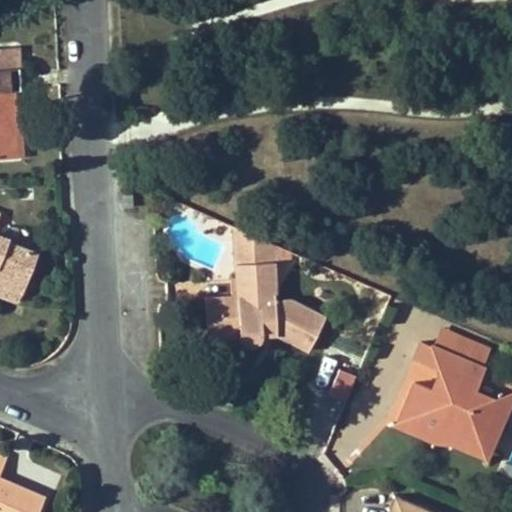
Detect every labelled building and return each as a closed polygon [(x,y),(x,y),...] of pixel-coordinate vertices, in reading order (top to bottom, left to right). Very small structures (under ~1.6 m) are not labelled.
[(13,19),(11,10),(0,13),(0,16),(1,23),(13,19)] [(16,124),(14,90),(20,90),(18,47),(0,47),(0,157),(18,157),(16,124)] [(133,207),(132,192),(122,192),(123,207),(133,207)] [(325,317),(291,300),(274,301),(274,295),(265,295),(264,279),(274,278),(272,250),(272,243),(234,226),(236,279),(231,279),(232,297),(218,297),(220,331),(239,330),(239,336),(239,337),(241,341),(245,345),(250,346),(255,345),(260,341),(261,335),(261,329),(275,328),(275,334),(308,351),(325,317)] [(17,252),(5,247),(7,242),(8,239),(0,236),(0,284),(21,293),(37,253),(19,246),(17,252)] [(19,246),(7,242),(5,247),(17,252),(19,246)] [(286,256),(288,250),(272,243),(272,250),(286,256)] [(274,295),(274,278),(264,279),(265,295),(274,295)] [(21,293),(0,284),(0,294),(18,301),(21,293)] [(220,331),(218,297),(206,298),(207,332),(220,331)] [(466,361),(474,342),(441,328),(433,347),(466,361)] [(480,446),(499,402),(474,392),(484,368),(481,367),(489,348),(474,342),(466,361),(433,347),(421,342),(413,359),(443,372),(438,385),(439,386),(433,390),(415,382),(398,421),(435,438),(439,428),(480,446)] [(487,460),(509,407),(499,402),(480,446),(439,428),(435,438),(487,460)] [(435,438),(398,421),(396,426),(433,442),(435,438)] [(0,511),(38,511),(44,497),(17,486),(15,491),(6,487),(8,482),(0,478),(0,472),(6,457),(0,454),(0,511)] [(17,486),(8,482),(6,487),(15,491),(17,486)] [(388,511),(400,511),(405,500),(394,495),(387,510),(388,511)] [(434,511),(405,500),(400,511),(434,511)]
